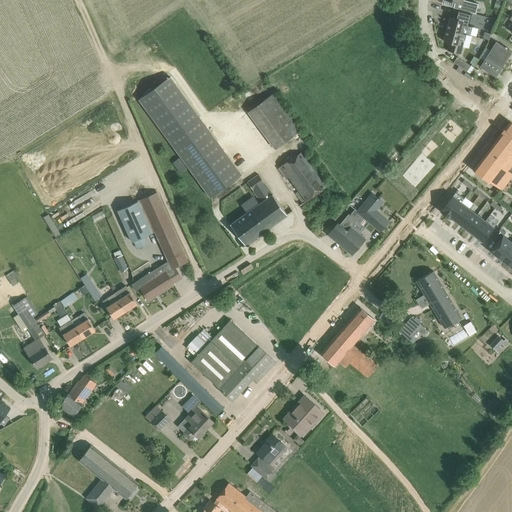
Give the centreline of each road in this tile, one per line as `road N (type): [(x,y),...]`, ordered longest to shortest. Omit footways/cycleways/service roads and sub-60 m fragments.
road 1 (residential): [(44,406),(60,381),(287,236),(302,235),(364,277)]
road 2 (tertiary): [(364,277),(161,511)]
road 3 (track): [(424,511),(411,488),(294,364)]
road 4 (track): [(77,0),(142,147)]
road 5 (residential): [(493,120),(448,85),(435,64),(424,0)]
road 6 (tertiary): [(493,120),(412,220)]
road 7 (residential): [(412,220),(511,298)]
